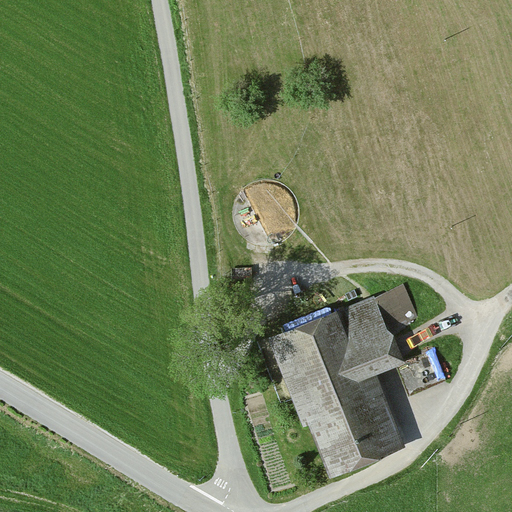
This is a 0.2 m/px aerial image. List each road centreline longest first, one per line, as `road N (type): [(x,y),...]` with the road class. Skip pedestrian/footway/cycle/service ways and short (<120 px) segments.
road 1 (residential): [(160,0),(231,464),(218,511)]
road 2 (unclassified): [(210,511),(0,383)]
